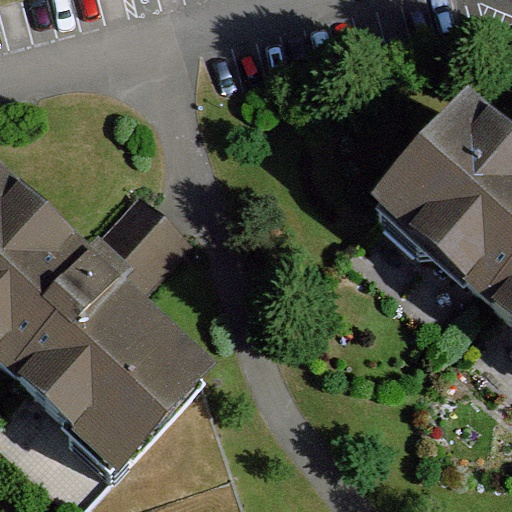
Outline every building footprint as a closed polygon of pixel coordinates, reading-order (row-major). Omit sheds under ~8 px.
[(511,163),(480,135),(412,212),(453,248),(439,263),(511,326),(511,163)] [(94,437),(135,473),(204,398),(127,328),(76,280),(0,209),(0,376),(80,451),(94,437)] [(453,248),(412,212),(391,234),(432,271),(439,263),(453,248)] [(137,217),(76,280),(127,328),(186,261),(137,217)] [(94,437),(80,451),(72,460),(112,497),(135,473),(94,437)]
